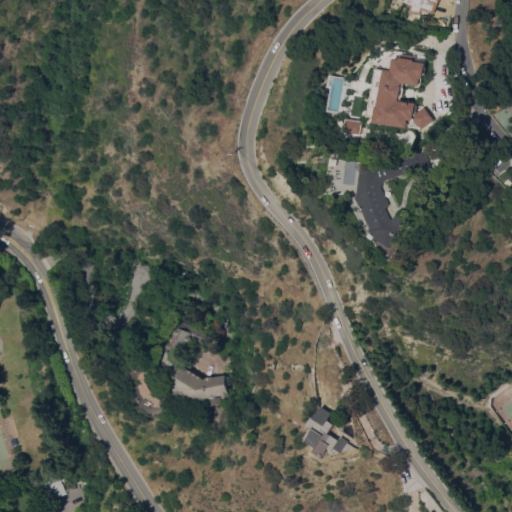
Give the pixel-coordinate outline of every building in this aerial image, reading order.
[(451,0),(446,14),(442,12),(441,14),(438,12),(437,14),(434,13),(433,15),(430,14),(429,14),(428,14),(427,14),(426,14),(424,14),(424,13),(424,12),(421,11),(422,9),(419,8),(421,2),(419,2),(419,0),(451,0)] [(439,61),(407,57),(406,69),(390,67),(384,115),(390,116),(389,122),(436,128),(449,118),(440,105),(431,112),(432,102),(414,100),(416,82),(436,84),(439,61)] [(380,121),(364,118),(362,132),(378,134),(380,121)] [(425,222),(407,247),(392,236),(393,234),(387,230),(389,227),(373,196),(375,195),(378,164),(381,164),(382,159),(393,160),(392,166),(395,166),(442,153),(446,165),(403,180),(402,181),(400,182),(399,187),(408,204),(403,206),(409,218),(410,219),(414,213),(425,222)] [(231,397),(224,398),(223,395),(218,396),(218,397),(213,398),(212,397),(207,398),(208,399),(203,400),(203,399),(194,400),(184,394),(183,395),(178,393),(179,391),(174,380),(167,361),(172,352),(167,349),(181,319),(208,333),(207,334),(210,336),(207,343),(205,342),(204,344),(194,339),(193,340),(191,341),(190,340),(184,354),(189,368),(206,378),(208,378),(208,377),(214,376),(214,377),(226,375),(231,397)] [(223,396),(224,403),(215,405),(214,398),(223,396)] [(335,458),(326,451),(329,447),(319,440),(320,438),(318,437),(321,432),(323,432),(322,428),(324,425),(321,424),(326,416),(328,418),(335,406),(346,412),(342,420),(348,424),(342,433),(353,439),(355,436),(362,440),(361,442),(369,447),(369,448),(356,450),(355,452),(347,453),(344,452),(345,450),(342,448),(335,458)] [(64,493),(45,501),(39,487),(58,479),(64,493)]
